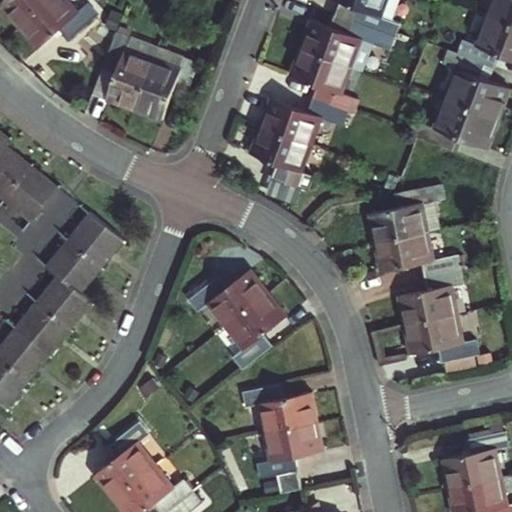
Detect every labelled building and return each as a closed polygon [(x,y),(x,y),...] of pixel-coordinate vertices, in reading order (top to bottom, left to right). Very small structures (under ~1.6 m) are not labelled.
[(0,0),(0,2),(18,21),(40,0),(0,0)] [(82,0),(77,5),(71,0),(40,0),(18,21),(40,43),(59,23),(69,34),(94,10),(84,0),(82,0)] [(341,0),(319,0),(318,3),(338,10),(341,0)] [(341,0),(338,10),(369,21),(378,25),(383,10),(386,0),(341,0)] [(511,0),(479,0),(479,2),(511,13),(511,0)] [(511,46),(511,13),(479,2),(468,32),(454,27),(449,40),(473,49),(484,53),(489,39),(511,46)] [(338,10),(318,3),(314,14),(334,21),(338,10)] [(369,21),(338,10),(334,21),(314,14),(299,9),(289,38),(339,56),(350,26),(366,31),(369,21)] [(393,13),(383,10),(378,25),(388,28),(393,13)] [(109,67),(100,93),(127,103),(146,53),(118,43),(121,34),(107,29),(95,63),(109,67)] [(121,34),(118,43),(146,53),(149,43),(121,34)] [(436,86),(487,104),(498,75),(468,64),(473,49),(449,40),(438,36),(432,51),(447,56),(436,86)] [(301,89),(332,100),(336,86),(329,84),(339,56),(289,38),(279,66),(305,75),(301,89)] [(149,43),(146,53),(174,62),(177,53),(149,43)] [(146,53),(127,103),(157,113),(165,88),(178,92),(190,57),(177,53),(174,62),(146,53)] [(95,63),(85,88),(100,93),(109,67),(95,63)] [(487,104),(436,86),(425,116),(411,111),(405,126),(442,139),(447,123),(476,134),(487,104)] [(332,100),(301,89),(296,101),(260,89),(250,118),(301,135),(311,106),(327,112),(332,100)] [(301,135),(250,118),(240,145),(269,155),(265,169),(295,179),(300,166),(291,163),(301,135)] [(0,189),(33,214),(59,178),(2,137),(7,131),(0,125),(0,189)] [(392,176),(380,179),(383,192),(356,198),(363,230),(413,219),(428,215),(421,185),(414,186),(411,172),(392,176)] [(90,295),(79,286),(121,233),(88,207),(45,259),(54,267),(0,335),(0,397),(5,401),(90,295)] [(413,219),(363,230),(369,259),(408,250),(411,263),(441,256),(439,243),(420,247),(413,219)] [(387,279),(395,312),(446,299),(440,268),(444,267),(441,256),(411,263),(413,274),(387,279)] [(201,294),(221,318),(261,286),(241,261),(219,279),(210,267),(185,287),(194,299),(201,294)] [(261,286),(221,318),(238,340),(231,346),(240,358),(266,337),(257,326),(279,307),(261,286)] [(446,299),(395,312),(400,338),(428,332),(431,345),(462,338),(459,324),(452,326),(446,299)] [(250,394),(256,422),(308,410),(301,382),(273,389),(269,374),(239,381),(243,395),(250,394)] [(259,466),(269,463),(289,459),(286,446),(315,439),(308,410),(256,422),(264,451),(256,453),(259,466)] [(433,442),(440,473),(491,462),(484,431),(492,429),(489,415),(459,422),(462,436),(433,442)] [(96,464),(114,487),(155,454),(137,433),(144,427),(134,416),(110,435),(119,446),(96,464)] [(155,493),(164,503),(188,484),(180,474),(174,479),(155,454),(114,487),(133,511),(155,493)] [(269,463),(273,479),(293,474),(289,459),(269,463)] [(474,496),(476,510),(507,503),(504,488),(497,490),(491,462),(440,473),(446,502),(474,496)] [(182,511),(178,507),(196,493),(188,484),(164,503),(170,511),(182,511)] [(278,511),(280,511),(335,511),(332,500),(305,507),(301,492),(270,500),(272,511),(278,511)] [(509,511),(507,503),(476,510),(477,511),(509,511)]
